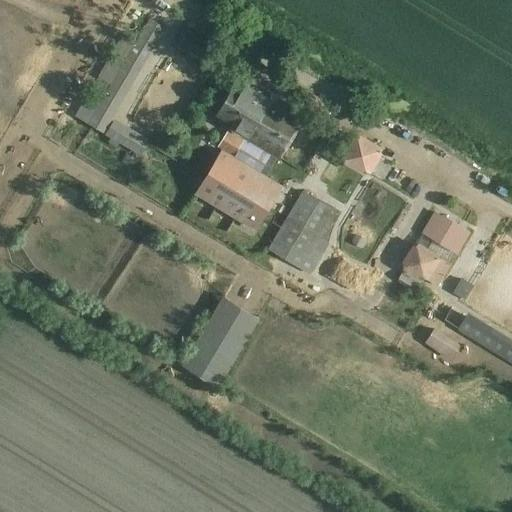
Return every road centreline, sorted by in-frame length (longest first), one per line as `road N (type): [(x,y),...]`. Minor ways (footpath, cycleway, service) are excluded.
road 1 (track): [(19,128),(310,308),(340,300),(448,367),(483,358),(511,376)]
road 2 (track): [(407,511),(0,269)]
road 3 (track): [(177,0),(511,207)]
road 4 (track): [(411,345),(503,202)]
road 5 (track): [(355,310),(443,165)]
road 6 (track): [(0,162),(80,26)]
